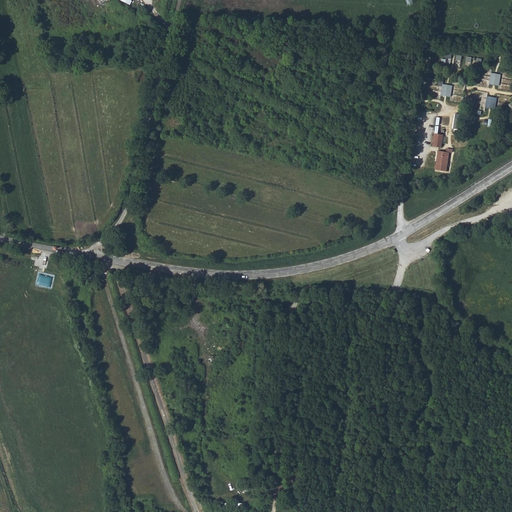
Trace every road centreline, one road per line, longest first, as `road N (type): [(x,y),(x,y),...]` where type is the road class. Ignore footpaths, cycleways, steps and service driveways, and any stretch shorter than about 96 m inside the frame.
road 1 (tertiary): [(401,235),(327,263),(251,275),(91,255)]
road 2 (unclassified): [(91,255),(127,205),(179,0)]
road 3 (track): [(511,355),(455,325),(435,304),(394,294)]
road 4 (tertiary): [(511,165),(401,235)]
road 5 (unclassified): [(401,235),(407,133),(429,124)]
